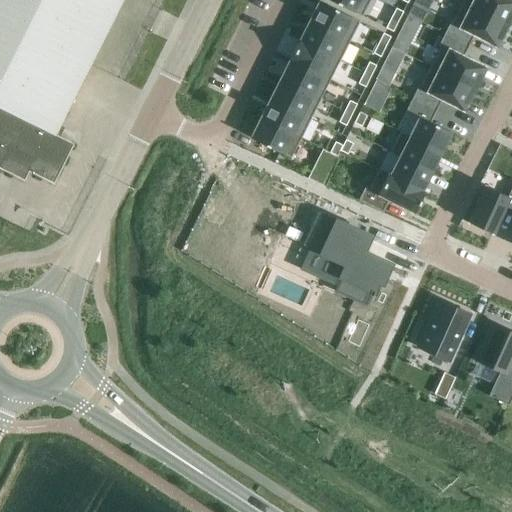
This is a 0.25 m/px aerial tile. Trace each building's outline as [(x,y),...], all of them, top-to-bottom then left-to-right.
[(55,134),(121,0),(0,0),(0,167),(23,179),(28,170),(53,182),(72,143),(55,134)] [(318,0),(317,0),(308,20),(348,40),(358,20),(318,0)] [(330,0),(361,15),(366,5),(368,0),(330,0)] [(462,0),(462,1),(508,25),(511,17),(511,10),(511,8),(511,1),(509,0),(462,0)] [(448,23),(444,33),(468,45),(474,33),(495,43),(498,36),(502,37),(508,25),(462,1),(454,18),(453,20),(451,19),(448,23)] [(407,14),(401,25),(414,31),(419,20),(407,14)] [(390,16),(385,27),(392,31),(398,20),(390,16)] [(308,20),(298,39),(338,59),(348,40),(308,20)] [(382,32),(377,43),(384,47),(390,36),(382,32)] [(438,50),(430,66),(472,87),(483,67),(462,57),(468,45),(444,33),(437,46),(439,47),(438,50)] [(298,39),(288,59),(329,79),(338,59),(298,39)] [(288,59),(279,78),(319,98),(329,79),(288,59)] [(368,61),(363,72),(370,75),(375,64),(368,61)] [(384,61),(375,78),(388,84),(397,67),(384,61)] [(418,84),(411,97),(436,109),(442,97),(462,108),(472,87),(430,66),(420,85),(418,84)] [(363,72),(357,83),(364,86),(370,75),(363,72)] [(279,78),(269,97),(310,118),(319,98),(279,78)] [(269,97),(259,117),(300,137),(304,129),(310,118),(269,97)] [(406,107),(405,110),(418,117),(409,135),(441,151),(450,131),(430,121),(436,109),(411,97),(406,107)] [(349,99),(343,110),(350,114),(356,103),(349,99)] [(343,110),(338,121),(345,125),(350,114),(343,110)] [(359,111),(353,122),(361,125),(366,114),(359,111)] [(259,117),(249,137),(290,157),(300,137),(259,117)] [(400,130),(389,151),(398,156),(430,172),(441,151),(409,135),(400,130)] [(342,144),(339,149),(347,153),(352,142),(345,139),(342,144)] [(335,141),(329,152),(336,155),(339,149),(342,144),(335,141)] [(336,155),(333,161),(341,165),(347,153),(339,149),(336,155)] [(326,150),(318,165),(329,170),(336,155),(329,152),(326,150)] [(394,164),(389,173),(421,189),(430,172),(398,156),(394,164)] [(364,185),(358,199),(382,211),(388,199),(413,212),(423,190),(421,189),(389,173),(378,168),(370,185),(369,187),(364,185)] [(484,185),(468,221),(492,232),(504,205),(511,208),(511,183),(507,195),(484,185)] [(317,212),(303,243),(310,246),(301,267),(337,283),(335,289),(365,303),(369,293),(371,294),(373,288),(372,287),(376,278),(380,280),(387,263),(360,251),(367,235),(317,212)] [(421,323),(414,339),(419,341),(417,346),(449,361),(469,313),(437,299),(426,325),(421,323)] [(511,331),(492,322),(476,359),(499,369),(488,393),(508,402),(511,394),(511,331)] [(443,371),(433,393),(444,398),(454,376),(443,371)]
